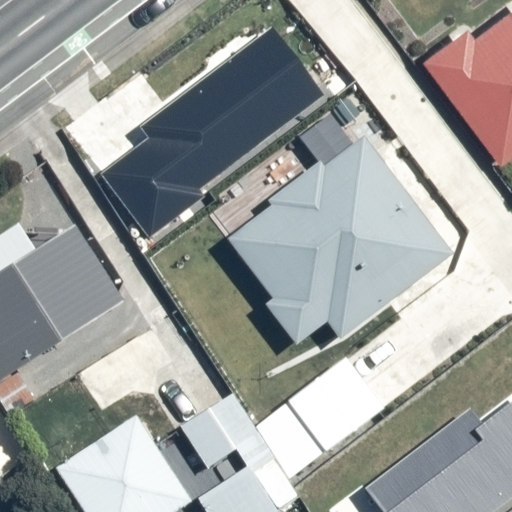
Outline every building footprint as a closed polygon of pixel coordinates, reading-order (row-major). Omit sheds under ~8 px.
[(511,10),(476,39),(470,30),(425,65),(502,166),(511,158),(511,10)] [(269,310),(299,349),(330,326),(342,342),(455,258),(366,140),(326,170),(323,165),(270,204),(274,209),(230,242),(277,304),(269,310)] [(0,382),(1,385),(18,374),(124,305),(75,230),(38,254),(20,227),(0,239),(0,382)] [(290,404),(328,456),(384,415),(346,363),(290,404)] [(18,374),(1,385),(0,385),(0,399),(11,416),(35,401),(18,374)] [(234,397),(182,429),(207,471),(238,452),(260,439),(234,397)] [(58,473),(83,511),(181,511),(194,503),(140,420),(58,473)] [(274,462),(260,439),(238,452),(249,470),(252,476),(274,462)] [(274,511),(252,476),(249,470),(199,500),(206,511),(274,511)] [(398,511),(382,489),(354,509),(356,511),(398,511)]
